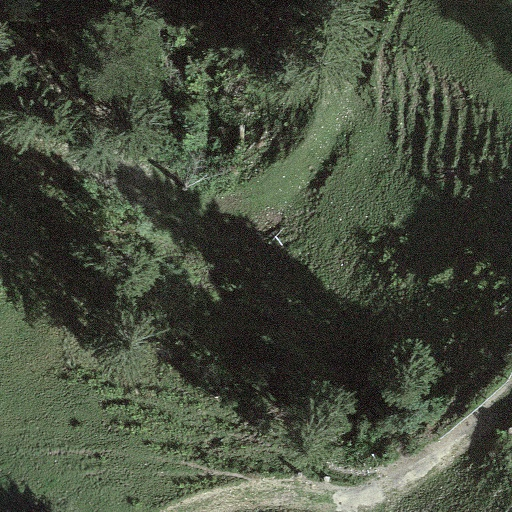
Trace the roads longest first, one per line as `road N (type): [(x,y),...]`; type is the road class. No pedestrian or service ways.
road 1 (track): [(0,119),(41,128),(128,179),(213,212),(262,216),(295,205),(311,188),(357,25),(372,0)]
road 2 (track): [(511,379),(366,500),(238,493),(180,511)]
